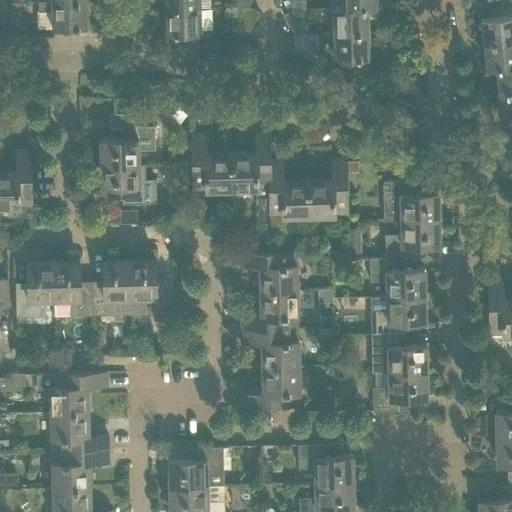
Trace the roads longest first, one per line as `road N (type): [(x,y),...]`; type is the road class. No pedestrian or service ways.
road 1 (residential): [(211,359),(210,254),(184,236),(74,235),(65,59)]
road 2 (residential): [(428,137),(270,78),(141,65)]
road 3 (residential): [(454,429),(475,159)]
road 4 (residential): [(0,363),(211,359)]
road 5 (residential): [(213,395),(213,428),(382,429)]
road 6 (residential): [(139,511),(137,396),(213,395)]
road 7 (residential): [(428,137),(436,116),(428,31),(442,0)]
